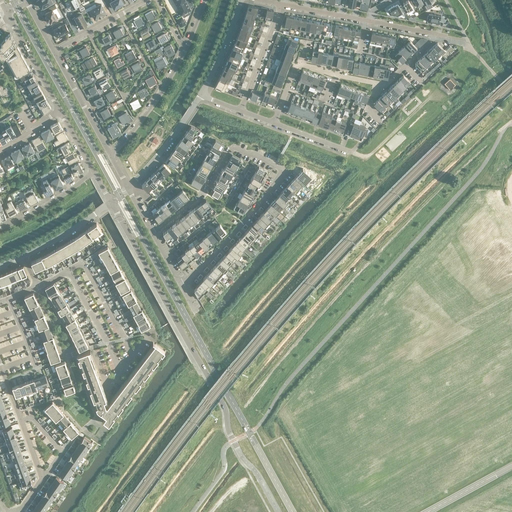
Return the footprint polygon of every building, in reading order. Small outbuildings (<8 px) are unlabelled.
[(68,0),(67,1),(71,9),(77,5),(77,4),(78,3),(80,2),(79,0),(68,0)] [(124,0),(113,0),(110,2),(114,9),(123,4),(122,2),(125,1),(124,0)] [(173,0),(181,15),(182,15),(183,17),(190,13),(189,11),(191,10),(189,7),(193,5),(190,0),(173,0)] [(367,9),(369,0),(360,0),(359,8),(367,9)] [(413,9),(408,0),(403,3),(408,12),(413,9)] [(87,12),(89,17),(93,15),(95,19),(105,13),(101,4),(87,12)] [(390,14),(397,15),(404,11),(401,5),(399,6),(397,4),(394,6),(391,7),(391,8),(388,10),(390,14)] [(49,11),(45,13),(46,16),(48,21),(49,21),(50,23),(57,19),(57,18),(58,18),(61,16),(56,8),(55,5),(48,9),(49,11)] [(257,11),(258,7),(248,5),(246,11),(256,14),(257,11)] [(267,9),(266,12),(265,18),(271,20),(273,10),(267,9)] [(156,18),(152,11),(145,14),(149,21),(156,18)] [(246,11),(245,16),(254,19),(256,14),(246,11)] [(427,21),(428,21),(432,22),(435,23),(439,23),(439,24),(439,23),(440,21),(444,22),(445,21),(442,16),(441,16),(440,15),(440,16),(429,13),(429,14),(428,16),(427,16),(427,20),(428,20),(427,21)] [(75,17),(72,19),(75,24),(78,23),(80,27),(87,24),(82,15),(75,18),(75,17)] [(254,19),(245,16),(243,21),(252,25),(252,24),(254,19)] [(137,28),(144,24),(140,17),(133,21),(137,28)] [(182,17),(177,19),(181,27),(186,24),(182,17)] [(255,25),(252,24),(252,25),(243,21),(241,27),(251,31),(252,31),(255,25)] [(158,22),(151,26),(155,33),(162,29),(158,22)] [(331,30),(332,24),(326,23),(325,33),(333,35),(334,30),(331,30)] [(58,28),(53,30),(54,32),(56,36),(57,37),(69,31),(65,24),(61,26),(58,27),(58,28)] [(251,31),(241,27),(239,32),(249,36),(251,31)] [(120,28),(113,32),(117,39),(124,35),(120,28)] [(146,28),(139,32),(143,39),(150,35),(146,28)] [(249,36),(239,32),(237,37),(247,42),(249,36)] [(16,77),(16,78),(19,76),(30,70),(28,70),(26,65),(27,65),(27,64),(25,65),(23,60),(24,59),(22,59),(20,54),(21,54),(10,33),(9,33),(9,34),(6,37),(5,38),(5,39),(6,40),(2,43),(1,42),(1,43),(2,44),(0,45),(0,57),(3,60),(5,58),(15,76),(14,77),(14,78),(15,78),(16,78),(16,77)] [(167,36),(166,37),(164,33),(157,37),(161,44),(169,39),(167,36)] [(108,34),(101,38),(105,45),(112,41),(108,34)] [(235,43),(245,47),(247,42),(237,37),(235,43)] [(288,37),(286,43),(295,47),(297,41),(294,39),(288,37)] [(153,39),(146,43),(149,50),(156,46),(153,39)] [(408,39),(404,42),(413,51),(417,48),(414,45),(408,39)] [(409,55),(413,51),(404,42),(406,44),(402,48),(409,55)] [(243,52),(245,47),(235,43),(233,48),(243,52)] [(284,48),(284,49),(293,52),(295,47),(286,43),(284,48)] [(437,43),(433,46),(442,55),(446,52),(437,43)] [(170,44),(163,48),(165,51),(163,52),(165,55),(166,54),(167,55),(174,51),(170,44)] [(117,47),(116,45),(107,49),(111,56),(118,53),(116,48),(117,47)] [(86,46),(79,50),(83,57),(90,53),(86,46)] [(433,46),(429,50),(437,57),(440,54),(442,56),(442,55),(433,46)] [(243,52),(233,48),(230,53),(242,58),(244,53),(243,52)] [(282,48),(279,54),(282,54),(291,58),(293,52),(284,49),(284,48),(282,48)] [(406,58),(409,55),(402,48),(398,51),(406,58)] [(429,50),(426,53),(433,61),(437,57),(429,50)] [(132,51),(125,54),(129,61),(136,58),(132,51)] [(395,55),(402,62),(406,58),(398,51),(395,55)] [(228,58),(240,63),(242,58),(230,53),(228,58)] [(426,53),(422,57),(429,64),(433,61),(426,53)] [(282,54),(280,60),(289,63),(291,58),(282,54)] [(85,62),(88,69),(93,66),(97,64),(93,57),(89,59),(89,60),(85,62)] [(162,57),(155,62),(159,70),(167,65),(162,57)] [(422,57),(418,60),(427,70),(426,68),(429,64),(422,57)] [(117,68),(124,64),(123,61),(121,62),(119,58),(114,61),(117,68)] [(237,69),(240,63),(228,58),(226,64),(235,68),(237,69)] [(280,60),(277,65),(287,69),(289,63),(280,60)] [(415,64),(423,73),(427,70),(418,60),(415,64)] [(133,69),(131,70),(132,73),(134,71),(135,73),(142,69),(138,62),(131,66),(133,69)] [(235,68),(226,64),(223,69),(234,74),(233,74),(235,74),(237,69),(235,68)] [(273,70),(285,75),(287,69),(277,65),(275,71),(273,70)] [(97,79),(104,75),(100,68),(93,72),(97,79)] [(124,79),(131,75),(127,68),(120,72),(124,79)] [(231,79),(233,74),(234,74),(223,69),(221,74),(231,79)] [(31,71),(29,72),(29,71),(30,70),(19,76),(22,81),(24,79),(33,75),(32,75),(31,75),(31,74),(32,74),(31,71)] [(285,75),(273,70),(271,76),(283,80),(285,75)] [(302,70),(299,80),(305,82),(308,73),(302,70)] [(309,86),(314,75),(308,73),(305,82),(310,84),(309,86)] [(81,78),(85,85),(92,81),(89,74),(81,78)] [(228,84),(231,79),(221,74),(218,79),(228,84)] [(35,80),(33,75),(24,79),(27,84),(35,80)] [(314,75),(309,86),(315,88),(319,77),(314,75)] [(410,83),(403,75),(399,79),(406,86),(410,83)] [(153,76),(145,80),(148,86),(149,87),(151,85),(152,85),(157,83),(153,76)] [(272,76),(270,82),(280,86),(283,80),(271,76),(272,76)] [(315,88),(321,91),(325,79),(319,77),(315,88)] [(106,79),(99,83),(103,90),(110,86),(106,79)] [(218,79),(216,83),(226,88),(228,84),(218,79)] [(403,90),(406,86),(399,79),(396,82),(403,90)] [(444,84),(450,90),(455,85),(450,79),(444,84)] [(38,84),(35,80),(27,84),(29,89),(38,84)] [(399,93),(403,90),(396,82),(392,86),(399,93)] [(216,83),(214,88),(224,92),(226,88),(216,83)] [(29,89),(32,94),(40,89),(38,84),(29,89)] [(340,85),(337,94),(342,96),(346,87),(340,85)] [(95,86),(88,89),(91,96),(98,93),(95,86)] [(395,97),(399,93),(392,86),(388,89),(395,97)] [(149,94),(145,87),(137,92),(141,99),(149,94)] [(352,89),(346,87),(342,96),(348,98),(352,89)] [(40,89),(32,94),(35,98),(43,94),(40,89)] [(357,91),(352,89),(348,98),(354,100),(353,103),(357,91)] [(392,100),(395,97),(388,89),(385,93),(392,100)] [(105,94),(107,98),(106,99),(107,102),(109,101),(116,98),(112,91),(105,94)] [(363,93),(357,91),(353,103),(358,105),(363,93)] [(250,98),(261,102),(263,97),(252,92),(250,98)] [(264,93),(263,97),(261,102),(267,104),(270,95),(264,93)] [(369,95),(363,93),(358,105),(359,105),(359,103),(365,105),(369,95)] [(388,104),(392,100),(385,93),(381,96),(388,104)] [(35,98),(37,103),(46,99),(43,94),(35,98)] [(276,97),(270,95),(267,104),(272,106),(276,97)] [(384,107),(388,104),(381,96),(377,100),(386,109),(384,107)] [(101,97),(94,101),(98,107),(97,107),(98,108),(105,104),(101,97)] [(37,103),(40,108),(48,103),(46,99),(37,103)] [(137,99),(129,103),(131,105),(133,110),(141,106),(140,104),(137,99)] [(382,113),(386,109),(377,100),(373,104),(382,113)] [(296,104),(290,102),(287,112),(292,114),(296,104)] [(40,108),(39,108),(43,115),(51,109),(48,103),(40,108)] [(300,106),(296,104),(292,114),(297,115),(300,106)] [(305,108),(300,106),(297,115),(302,117),(305,108)] [(111,115),(107,108),(100,112),(104,119),(111,115)] [(310,109),(305,108),(302,117),(306,119),(310,109)] [(315,111),(310,109),(306,119),(311,121),(315,111)] [(320,113),(315,111),(311,121),(316,123),(320,113)] [(318,123),(323,125),(327,113),(322,111),(318,123)] [(126,112),(118,116),(122,124),(130,120),(132,118),(130,116),(128,117),(126,112)] [(331,117),(332,115),(327,113),(323,125),(328,127),(331,117)] [(336,119),(331,117),(328,127),(332,129),(336,119)] [(341,121),(336,119),(332,129),(337,131),(341,121)] [(346,123),(341,121),(337,131),(342,133),(346,123)] [(50,126),(55,134),(62,130),(58,122),(50,126)] [(115,123),(112,125),(112,126),(108,128),(112,136),(120,132),(115,123)] [(348,129),(351,130),(349,135),(355,137),(360,125),(354,123),(353,124),(350,123),(348,129)] [(16,124),(12,127),(16,135),(21,131),(16,124)] [(10,125),(5,128),(6,129),(12,138),(16,135),(12,127),(10,125)] [(355,137),(361,140),(363,135),(366,136),(368,130),(365,129),(365,127),(360,125),(355,137)] [(187,130),(197,137),(196,136),(200,130),(191,126),(187,130)] [(2,132),(2,133),(2,132),(7,141),(12,138),(6,129),(2,132)] [(41,133),(45,141),(53,137),(49,129),(41,133)] [(184,135),(193,141),(197,137),(187,130),(184,135)] [(64,132),(56,136),(58,140),(54,142),(56,146),(68,140),(64,132)] [(184,135),(181,139),(189,145),(190,145),(193,141),(184,135)] [(31,140),(38,152),(46,148),(39,136),(31,140)] [(181,139),(178,143),(186,149),(189,145),(181,139)] [(215,139),(212,144),(221,149),(224,144),(215,139)] [(31,155),(35,153),(29,143),(21,147),(26,155),(30,153),(31,155)] [(62,151),(64,155),(70,152),(68,148),(70,147),(68,143),(56,149),(58,153),(62,151)] [(175,147),(175,148),(183,154),(186,149),(178,143),(178,144),(177,144),(178,144),(175,147)] [(221,149),(212,144),(210,149),(218,154),(221,149)] [(172,152),(180,158),(183,154),(175,148),(172,152)] [(11,153),(15,161),(23,157),(19,149),(11,153)] [(218,154),(210,149),(207,154),(216,159),(218,154)] [(172,152),(169,157),(177,162),(180,158),(172,152)] [(69,165),(79,160),(77,156),(75,157),(73,153),(65,157),(69,165)] [(207,154),(204,158),(213,163),(214,161),(216,159),(215,159),(216,159),(207,154)] [(238,165),(241,160),(232,155),(229,159),(238,165)] [(1,160),(6,168),(14,164),(9,156),(1,160)] [(169,157),(165,161),(174,167),(177,162),(169,157)] [(204,158),(202,163),(210,168),(213,163),(204,158)] [(235,169),(238,165),(229,159),(226,164),(235,169)] [(71,167),(75,175),(83,171),(79,163),(71,167)] [(202,163),(199,168),(208,173),(210,168),(202,163)] [(166,175),(170,171),(163,164),(159,168),(166,175)] [(234,175),(237,170),(235,169),(226,164),(224,169),(232,174),(234,175)] [(257,165),(254,170),(255,171),(255,170),(256,171),(264,176),(267,171),(257,165)] [(61,170),(63,174),(61,175),(66,183),(74,178),(67,166),(61,170)] [(155,172),(162,180),(166,175),(159,168),(155,172)] [(199,168),(196,172),(205,177),(208,173),(199,168)] [(303,168),(295,177),(304,185),(311,176),(303,168)] [(221,173),(221,174),(230,179),(232,174),(224,169),(222,171),(221,173)] [(256,171),(255,171),(253,175),(262,180),(264,176),(256,171)] [(155,172),(150,177),(157,184),(162,180),(155,172)] [(196,172),(193,177),(202,182),(203,181),(203,182),(203,181),(204,178),(205,178),(205,177),(196,172)] [(50,179),(55,188),(63,184),(58,174),(50,179)] [(227,183),(230,179),(221,174),(218,178),(227,183)] [(262,180),(253,175),(250,180),(259,185),(262,180)] [(150,177),(146,181),(152,187),(153,188),(157,184),(150,177)] [(199,187),(202,182),(193,177),(191,182),(199,187)] [(304,185),(295,177),(291,181),(299,189),(300,189),(304,185)] [(216,183),(224,188),(227,183),(218,178),(216,183)] [(479,178),(476,182),(482,188),(486,184),(479,178)] [(41,187),(45,195),(53,191),(49,183),(47,179),(43,181),(45,185),(41,187)] [(256,190),(259,185),(250,180),(247,185),(256,190)] [(146,181),(142,185),(148,191),(152,187),(146,181)] [(294,193),(295,193),(299,189),(291,181),(287,186),(294,192),(294,193)] [(476,182),(472,185),(478,192),(482,188),(476,182)] [(213,188),(222,193),(223,193),(226,188),(224,188),(216,183),(213,188)] [(245,189),(253,194),(256,190),(247,185),(245,189)] [(472,185),(468,189),(475,195),(478,192),(472,185)] [(290,197),(294,193),(294,192),(287,186),(283,190),(290,197)] [(219,198),(222,193),(213,188),(210,192),(219,198)] [(24,193),(30,205),(38,200),(32,189),(24,193)] [(251,199),(253,194),(245,189),(242,194),(251,199)] [(465,192),(471,199),(475,195),(468,189),(465,192)] [(182,190),(178,193),(184,201),(189,198),(182,190)] [(286,201),(290,197),(283,190),(279,195),(286,201)] [(464,192),(461,195),(461,196),(468,202),(471,199),(465,192),(464,192)] [(178,193),(174,197),(180,204),(182,203),(184,202),(184,201),(178,193)] [(242,194),(239,199),(248,204),(251,199),(242,194)] [(279,195),(275,199),(283,207),(287,202),(286,201),(279,195)] [(461,196),(458,199),(464,206),(468,202),(461,196)] [(174,197),(170,200),(176,208),(178,206),(179,205),(180,204),(174,197)] [(15,202),(20,210),(27,206),(23,198),(15,202)] [(206,199),(201,203),(207,211),(208,212),(213,209),(206,199)] [(237,203),(245,208),(248,204),(239,199),(237,203)] [(275,199),(271,203),(279,211),(283,207),(275,199)] [(458,199),(454,203),(460,209),(464,206),(458,199)] [(176,208),(170,200),(165,203),(172,211),(174,210),(175,208),(176,208)] [(5,209),(9,217),(17,213),(13,205),(11,201),(7,203),(9,207),(5,209)] [(161,207),(167,215),(172,211),(165,203),(161,207)] [(197,206),(203,214),(207,211),(201,203),(197,206)] [(236,203),(233,208),(243,213),(245,208),(237,203),(236,203)] [(271,203),(267,208),(274,215),(275,216),(279,211),(271,203)] [(454,203),(451,207),(457,213),(460,209),(454,203)] [(193,209),(193,210),(199,218),(203,214),(197,206),(195,208),(193,209)] [(161,207),(157,210),(163,218),(167,215),(161,207)] [(451,207),(447,210),(453,217),(457,213),(451,207)] [(274,215),(267,208),(263,212),(271,219),(274,215)] [(157,210),(152,214),(159,221),(163,218),(157,210)] [(193,210),(188,213),(195,221),(199,218),(193,210)] [(263,212),(260,216),(268,223),(271,219),(263,212)] [(188,213),(184,216),(191,224),(195,221),(188,213)] [(184,216),(180,220),(186,228),(191,224),(184,216)] [(264,227),(268,223),(260,216),(256,220),(264,227)] [(180,220),(176,223),(182,231),(186,228),(180,220)] [(265,228),(264,227),(256,220),(253,224),(261,232),(265,228)] [(437,220),(433,224),(440,230),(443,226),(437,220)] [(96,223),(92,226),(97,234),(101,230),(96,223)] [(176,223),(172,227),(178,234),(182,231),(176,223)] [(433,224),(430,228),(436,234),(440,230),(433,224)] [(224,234),(226,232),(220,225),(215,228),(222,236),(224,234)] [(256,236),(256,237),(257,237),(260,233),(251,225),(248,229),(256,236)] [(92,226),(87,230),(93,238),(93,237),(97,234),(92,226)] [(172,227),(167,230),(174,238),(178,234),(172,227)] [(215,228),(211,231),(217,239),(222,236),(215,228)] [(430,228),(426,231),(433,238),(436,234),(430,228)] [(256,237),(256,236),(248,229),(245,233),(253,240),(256,237)] [(87,230),(83,233),(89,241),(93,238),(87,230)] [(174,238),(167,230),(163,233),(168,242),(174,238)] [(211,231),(207,235),(213,243),(217,239),(211,231)] [(426,231),(423,235),(429,241),(433,238),(426,231)] [(83,233),(78,236),(84,244),(89,241),(83,233)] [(245,233),(241,236),(250,244),(253,241),(253,240),(245,233)] [(207,235),(203,238),(209,246),(213,243),(207,235)] [(419,239),(425,245),(429,241),(423,235),(419,239)] [(78,236),(74,239),(79,248),(84,244),(78,236)] [(247,248),(250,244),(241,236),(238,240),(246,247),(247,248)] [(205,249),(209,246),(203,238),(202,237),(197,241),(198,242),(205,249)] [(419,238),(415,242),(416,242),(422,248),(425,245),(419,239),(419,238)] [(74,239),(69,241),(75,250),(79,248),(74,239)] [(246,247),(238,240),(235,243),(242,250),(243,250),(246,247)] [(69,241),(65,244),(70,253),(75,250),(69,241)] [(200,253),(205,249),(198,242),(194,245),(200,253)] [(416,242),(412,246),(419,252),(422,248),(416,242)] [(232,247),(241,255),(244,251),(243,250),(242,250),(235,243),(232,247)] [(65,244),(60,247),(65,256),(70,253),(65,244)] [(194,245),(194,244),(190,248),(189,248),(196,256),(200,253),(194,245)] [(412,246),(409,249),(415,256),(419,252),(412,246)] [(60,247),(55,250),(61,259),(65,256),(60,247)] [(107,247),(98,252),(101,257),(110,252),(107,247)] [(186,252),(192,260),(196,256),(189,248),(190,248),(189,247),(185,251),(185,252),(186,252)] [(237,259),(237,258),(241,255),(232,247),(228,250),(237,258),(237,259)] [(409,249),(405,253),(411,259),(415,256),(409,249)] [(55,250),(51,252),(56,261),(61,259),(55,250)] [(237,258),(228,250),(225,254),(233,261),(234,262),(237,258)] [(51,252),(46,255),(50,264),(56,261),(51,252)] [(110,252),(101,257),(102,257),(104,262),(113,257),(110,252)] [(185,252),(181,255),(188,263),(192,260),(186,252),(185,252)] [(402,257),(408,263),(411,259),(405,253),(402,257)] [(233,261),(225,254),(222,257),(222,258),(230,264),(233,261)] [(46,255),(41,257),(45,267),(50,264),(46,255)] [(181,255),(177,259),(182,268),(188,263),(181,255)] [(401,256),(397,260),(398,260),(405,266),(408,263),(402,257),(401,256)] [(41,257),(36,260),(40,268),(45,265),(45,267),(41,257)] [(113,257),(104,262),(107,267),(116,262),(113,257)] [(226,268),(230,264),(222,258),(219,261),(226,268)] [(36,260),(31,262),(35,270),(40,268),(36,260)] [(398,260),(395,264),(401,270),(405,266),(398,260)] [(226,268),(219,261),(216,265),(224,272),(224,273),(225,273),(228,269),(226,268)] [(116,262),(107,267),(110,272),(119,267),(116,262)] [(395,264),(391,267),(397,274),(401,270),(395,264)] [(224,272),(216,265),(212,268),(221,276),(224,272)] [(27,274),(23,266),(18,268),(22,277),(27,274)] [(119,267),(110,272),(113,277),(122,273),(119,267)] [(391,267),(388,271),(394,277),(397,274),(391,267)] [(22,277),(18,268),(13,270),(17,279),(22,277)] [(221,276),(212,268),(209,272),(217,279),(221,276)] [(8,272),(12,281),(17,279),(13,270),(8,272)] [(388,271),(384,275),(390,281),(394,277),(388,271)] [(6,283),(12,281),(8,272),(3,274),(6,283)] [(209,272),(206,275),(214,283),(217,279),(209,272)] [(122,273),(113,277),(116,282),(115,283),(124,278),(122,273)] [(214,283),(206,275),(203,279),(210,286),(213,282),(214,283)] [(384,275),(380,279),(387,285),(390,281),(384,275)] [(124,278),(115,283),(118,288),(127,283),(124,278)] [(210,286),(203,279),(200,283),(208,290),(208,291),(212,287),(210,286)] [(45,289),(48,294),(58,288),(54,283),(45,289)] [(127,283),(118,288),(121,293),(130,288),(127,283)] [(196,286),(197,287),(204,293),(204,294),(208,290),(200,283),(196,286)] [(204,293),(197,287),(194,290),(198,299),(204,293)] [(48,294),(51,299),(61,293),(58,288),(48,294)] [(131,289),(122,294),(125,300),(134,295),(131,289)] [(33,293),(24,297),(27,302),(36,298),(33,293)] [(54,304),(64,298),(61,293),(51,299),(54,304)] [(126,306),(128,305),(137,300),(134,295),(125,300),(123,300),(126,306)] [(36,298),(27,302),(29,308),(38,304),(36,298)] [(57,309),(67,304),(64,298),(54,304),(57,309)] [(137,300),(128,305),(131,310),(138,305),(136,301),(137,300)] [(38,304),(29,308),(32,313),(41,309),(38,304)] [(61,314),(70,308),(70,309),(67,304),(57,309),(61,314)] [(141,310),(138,305),(131,310),(133,314),(142,310),(142,309),(141,310)] [(64,319),(73,313),(70,308),(61,314),(61,315),(61,314),(64,319)] [(41,309),(32,313),(34,319),(43,315),(41,309)] [(132,315),(134,320),(145,315),(142,310),(133,314),(132,315)] [(73,314),(73,313),(64,319),(67,323),(66,324),(76,318),(73,314)] [(43,315),(34,319),(37,324),(36,324),(46,320),(43,315)] [(147,320),(145,315),(134,320),(135,321),(135,320),(138,325),(147,320)] [(68,329),(79,323),(76,318),(66,324),(68,329)] [(46,320),(36,324),(39,329),(48,326),(46,320)] [(147,320),(138,325),(141,330),(150,325),(147,320)] [(68,329),(71,334),(81,329),(78,324),(79,324),(79,323),(68,329)] [(48,326),(39,329),(41,335),(50,331),(48,326)] [(71,334),(74,339),(84,334),(81,329),(71,334)] [(50,331),(41,335),(43,340),(53,337),(50,331)] [(74,339),(76,345),(86,340),(84,335),(84,334),(74,339)] [(53,337),(43,340),(45,346),(55,343),(53,337)] [(76,345),(79,350),(89,345),(86,340),(76,345)] [(336,340),(332,342),(336,350),(341,347),(336,340)] [(108,403),(90,353),(91,354),(91,353),(92,353),(92,352),(91,351),(90,351),(90,350),(77,356),(95,404),(97,410),(106,416),(103,420),(109,424),(165,351),(153,342),(153,343),(152,343),(151,343),(151,344),(151,345),(152,345),(153,345),(108,403)] [(332,342),(328,344),(332,352),(336,350),(332,342)] [(57,348),(55,343),(45,346),(47,351),(47,352),(57,348)] [(328,344),(323,347),(328,354),(332,352),(328,344)] [(323,347),(319,349),(324,357),(328,354),(323,347)] [(58,353),(57,348),(47,352),(49,357),(58,353)] [(319,349),(315,351),(319,359),(324,357),(319,349)] [(311,353),(311,354),(315,361),(319,359),(315,351),(311,353)] [(58,353),(49,357),(51,362),(60,359),(58,353)] [(311,353),(306,355),(311,364),(315,361),(311,354),(311,353)] [(56,371),(57,371),(67,367),(65,361),(54,365),(56,371)] [(351,364),(347,366),(351,374),(356,372),(351,364)] [(347,366),(342,369),(347,377),(351,374),(347,366)] [(67,367),(57,371),(56,371),(58,377),(69,373),(67,367)] [(298,367),(290,371),(293,376),(301,372),(298,367)] [(342,369),(338,371),(342,379),(347,377),(342,369)] [(338,371),(333,374),(338,381),(342,379),(338,371)] [(301,372),(293,376),(295,380),(303,376),(301,372)] [(71,378),(69,373),(58,377),(60,382),(71,378)] [(333,374),(329,376),(333,384),(338,381),(333,374)] [(39,377),(43,387),(43,388),(49,386),(45,375),(39,377)] [(303,376),(295,380),(298,385),(306,380),(303,376)] [(329,376),(324,379),(329,386),(333,384),(329,376)] [(34,379),(37,389),(38,390),(43,388),(43,387),(39,377),(34,379)] [(73,384),(71,378),(60,382),(62,388),(73,384)] [(34,379),(29,381),(33,392),(38,390),(37,389),(34,379)] [(324,379),(321,381),(325,389),(329,387),(329,386),(324,379)] [(306,380),(298,385),(300,389),(308,385),(306,380)] [(29,381),(24,383),(28,394),(33,392),(29,381)] [(21,394),(27,392),(27,394),(28,394),(24,383),(18,385),(21,394)] [(75,390),(73,384),(62,388),(63,388),(64,388),(66,393),(75,390)] [(18,385),(12,387),(15,396),(21,394),(18,385)] [(308,385),(300,389),(303,394),(310,389),(308,385)] [(364,386),(359,389),(363,396),(368,394),(364,386)] [(310,389),(303,394),(305,398),(313,394),(310,389)] [(359,389),(355,391),(359,399),(363,396),(359,389)] [(355,391),(350,394),(354,401),(359,399),(355,391)] [(313,394),(305,398),(308,403),(315,398),(313,394)] [(350,394),(346,396),(350,404),(354,401),(350,394)] [(346,396),(341,398),(345,406),(350,404),(346,396)] [(289,397),(285,399),(289,407),(294,405),(289,397)] [(315,398),(308,403),(310,407),(318,403),(315,398)] [(337,401),(341,409),(345,406),(341,398),(337,401)] [(285,399),(280,402),(285,410),(289,407),(285,399)] [(336,400),(332,402),(337,411),(341,409),(337,401),(336,400)] [(45,408),(48,412),(56,406),(52,401),(45,408)] [(280,402),(276,404),(280,412),(285,410),(280,402)] [(276,404),(271,407),(276,415),(280,412),(276,404)] [(48,412),(52,416),(60,410),(56,406),(48,412)] [(271,407),(267,409),(271,417),(276,415),(271,407)] [(267,409),(262,412),(266,420),(271,417),(267,409)] [(63,414),(60,410),(52,416),(55,421),(63,414)] [(377,411),(373,414),(377,422),(382,419),(377,411)] [(57,420),(60,424),(67,418),(63,414),(55,421),(56,421),(57,420)] [(373,414),(368,416),(373,424),(377,422),(373,414)] [(368,416),(364,419),(368,426),(373,424),(368,416)] [(8,417),(0,420),(0,423),(1,426),(10,423),(8,417)] [(70,422),(67,418),(60,424),(64,427),(63,428),(70,422)] [(364,419),(359,421),(364,429),(368,426),(364,419)] [(359,421),(355,423),(359,431),(364,429),(359,421)] [(63,428),(67,433),(74,426),(70,422),(63,428)] [(355,423),(350,426),(355,434),(359,431),(355,423)] [(71,437),(79,431),(74,426),(67,433),(71,437)] [(350,426),(346,428),(351,437),(355,434),(350,426)] [(14,433),(12,427),(3,431),(4,436),(14,433)] [(282,430),(274,434),(277,439),(285,435),(282,430)] [(6,441),(16,438),(14,433),(4,436),(6,441)] [(285,435),(277,439),(279,443),(287,439),(285,435)] [(80,442),(88,448),(92,443),(84,437),(80,442)] [(17,443),(16,438),(6,441),(8,446),(17,443)] [(287,439),(279,443),(282,448),(290,443),(287,439)] [(393,439),(388,441),(392,449),(397,447),(393,439)] [(388,441),(383,444),(388,452),(392,449),(388,441)] [(77,446),(85,452),(88,448),(80,442),(77,446)] [(10,451),(19,448),(17,443),(8,446),(10,451)] [(290,443),(282,448),(284,452),(292,448),(290,443)] [(383,444),(379,446),(383,454),(388,452),(383,444)] [(74,451),(82,456),(85,452),(77,446),(74,451)] [(379,446),(374,449),(379,456),(383,454),(379,446)] [(19,448),(10,451),(12,456),(21,453),(19,448)] [(292,448),(284,452),(287,457),(295,452),(292,448)] [(374,449),(370,451),(374,459),(379,456),(374,449)] [(82,456),(74,451),(71,455),(79,461),(82,456)] [(366,453),(366,454),(370,461),(374,459),(370,451),(366,453)] [(295,452),(287,457),(289,461),(297,457),(295,452)] [(14,461),(23,458),(21,453),(12,456),(14,461)] [(365,453),(361,455),(366,464),(370,461),(366,454),(366,453),(365,453)] [(79,461),(71,455),(68,460),(76,465),(79,461)] [(297,457),(289,461),(292,466),(299,461),(297,457)] [(16,466),(25,463),(23,458),(14,461),(16,466)] [(65,464),(73,470),(76,465),(68,460),(65,464)] [(299,461),(292,466),(294,470),(302,466),(299,461)] [(27,468),(25,463),(16,466),(17,471),(27,468)] [(73,470),(65,464),(62,469),(70,474),(73,470)] [(405,465),(400,467),(405,475),(409,472),(405,465)] [(302,466),(294,470),(297,475),(304,470),(302,466)] [(400,467),(396,469),(400,477),(405,475),(400,467)] [(19,477),(28,473),(27,468),(17,471),(19,477)] [(59,473),(67,479),(70,474),(62,469),(59,473)] [(396,469),(392,472),(396,479),(400,477),(396,469)] [(392,472),(388,474),(392,482),(396,479),(392,472)] [(28,473),(19,477),(21,482),(30,478),(28,473)] [(388,474),(383,476),(388,484),(392,482),(388,474)] [(383,476),(379,479),(383,486),(384,486),(388,484),(383,476)] [(53,482),(61,488),(64,483),(56,477),(53,482)] [(23,487),(32,484),(30,478),(21,482),(23,487)] [(379,479),(375,481),(380,489),(384,487),(384,486),(383,486),(379,479)] [(61,488),(53,482),(49,486),(57,492),(61,488)] [(311,482),(303,486),(305,491),(313,487),(311,482)] [(57,492),(49,486),(46,491),(54,496),(57,492)] [(313,487),(305,491),(308,495),(316,491),(313,487)] [(54,496),(46,491),(43,495),(51,501),(54,496)] [(316,491),(308,495),(310,500),(318,496),(316,491)] [(51,501),(43,495),(40,500),(48,505),(51,501)] [(318,496),(310,500),(313,504),(321,500),(318,496)] [(37,504),(45,510),(48,505),(40,500),(37,504)] [(321,500),(313,504),(315,509),(323,505),(321,500)]
